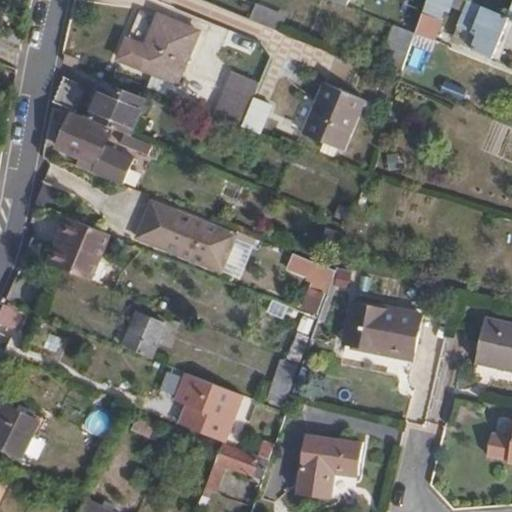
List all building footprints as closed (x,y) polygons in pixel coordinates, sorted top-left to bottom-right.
[(269,0),(256,0),(251,15),(280,27),(288,8),(269,0)] [(504,12),(475,0),(461,0),(454,18),(476,26),(470,44),(489,52),(504,12)] [(418,8),(412,26),(431,33),(437,14),(418,8)] [(113,55),(149,69),(167,77),(172,78),(193,27),(155,11),(142,43),(122,34),(113,55)] [(411,28),(392,20),(384,41),(393,45),(386,65),(397,69),(411,28)] [(61,69),(51,95),(73,104),(82,78),(61,69)] [(149,69),(145,81),(163,88),(167,77),(149,69)] [(221,84),(240,91),(244,81),(225,74),(221,84)] [(104,75),(89,111),(123,125),(130,128),(144,92),(104,75)] [(320,78),(299,128),(338,144),(360,95),(320,78)] [(239,119),(249,95),(240,91),(221,84),(210,108),(239,119)] [(78,147),(74,158),(120,178),(132,150),(102,137),(107,124),(50,100),(43,136),(63,142),(78,147)] [(130,128),(123,125),(119,137),(147,148),(152,137),(130,128)] [(40,173),(32,195),(55,204),(63,182),(40,173)] [(126,195),(119,214),(139,223),(135,233),(159,243),(174,206),(149,197),(147,203),(126,195)] [(336,200),(331,211),(345,217),(350,206),(336,200)] [(63,208),(44,254),(89,272),(108,226),(63,208)] [(288,242),(286,247),(309,257),(311,251),(288,242)] [(309,257),(286,247),(279,262),(302,272),(309,257)] [(14,269),(5,290),(34,303),(43,282),(14,269)] [(309,284),(302,302),(312,306),(319,288),(309,284)] [(0,296),(0,315),(19,323),(26,307),(0,296)] [(340,338),(386,349),(387,341),(410,346),(418,311),(349,296),(340,338)] [(135,304),(122,338),(149,349),(162,316),(135,304)] [(511,320),(481,313),(471,357),(511,366),(511,320)] [(387,341),(386,349),(409,354),(410,346),(387,341)] [(297,357),(281,351),(265,392),(282,399),(286,389),(297,357)] [(237,389),(184,367),(175,390),(186,394),(177,418),(217,434),(237,389)] [(1,398),(0,400),(0,438),(20,448),(36,415),(1,398)] [(502,458),(511,460),(511,414),(507,436),(503,456),(502,458)] [(298,431),(289,487),(321,492),(325,467),(349,470),(353,440),(298,431)] [(507,436),(487,432),(483,452),(503,456),(507,436)] [(220,437),(214,453),(249,467),(255,452),(220,437)] [(144,478),(149,467),(135,461),(129,472),(144,478)] [(83,493),(81,493),(72,511),(117,511),(119,509),(83,493)] [(34,497),(25,511),(51,511),(54,507),(34,497)]
